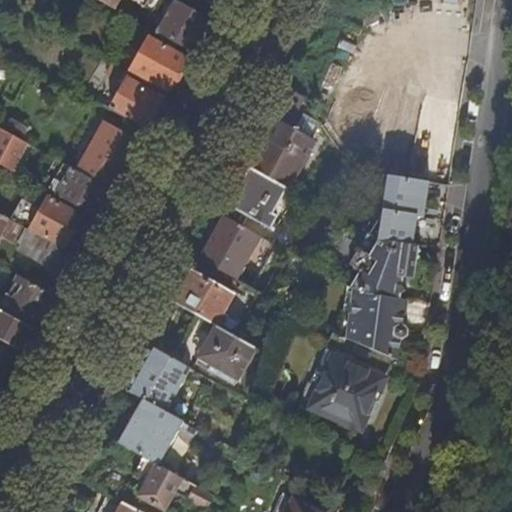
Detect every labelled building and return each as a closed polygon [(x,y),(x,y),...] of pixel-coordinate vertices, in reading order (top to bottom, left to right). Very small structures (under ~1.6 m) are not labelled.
[(95,0),(94,2),(114,13),(121,0),(137,0),(142,3),(142,7),(136,17),(146,22),(154,9),(147,5),(152,4),(153,0),(95,0)] [(176,0),(175,3),(208,21),(215,9),(199,0),(176,0)] [(190,55),(208,21),(175,3),(169,14),(163,24),(161,29),(152,24),(147,31),(190,55)] [(159,21),(163,24),(169,14),(164,11),(159,21)] [(168,94),(187,61),(149,40),(131,73),(168,94)] [(124,74),(112,67),(107,77),(119,83),(124,74)] [(127,81),(110,112),(147,133),(164,102),(127,81)] [(302,106),(305,100),(297,88),(292,97),(295,97),(302,106)] [(279,122),(289,128),(302,106),(295,97),(292,97),(286,108),(279,122)] [(261,112),(279,122),(286,108),(269,99),(261,112)] [(314,141),(319,131),(307,113),(304,112),(294,130),(314,141)] [(307,113),(319,131),(323,125),(321,121),(307,113)] [(287,189),(314,141),(294,130),(289,128),(279,122),(268,141),(272,144),(263,158),(260,156),(252,169),(265,176),(287,189)] [(76,173),(109,191),(124,166),(127,168),(140,146),(104,126),(85,158),(82,164),(76,173)] [(0,164),(13,172),(27,146),(0,130),(0,164)] [(82,164),(85,158),(80,155),(77,161),(82,164)] [(265,176),(252,169),(250,174),(232,207),(249,217),(244,227),(290,252),(298,238),(274,225),(278,218),(272,215),(287,189),(265,176)] [(106,225),(121,198),(109,191),(76,173),(71,171),(63,187),(55,182),(49,193),(106,225)] [(422,248),(432,185),(390,178),(385,212),(372,236),(381,241),(422,248)] [(64,251),(83,218),(48,199),(30,232),(64,251)] [(0,241),(11,223),(0,217),(0,241)] [(260,237),(225,218),(201,262),(236,281),(260,237)] [(0,241),(19,252),(25,231),(11,223),(0,241)] [(58,277),(64,252),(25,231),(19,252),(18,255),(58,277)] [(381,241),(372,236),(370,235),(361,250),(372,256),(381,241)] [(417,280),(422,248),(381,241),(372,256),(361,250),(353,265),(363,272),(355,287),(361,290),(362,291),(404,299),(405,295),(409,291),(406,287),(417,280)] [(320,270),(327,258),(312,250),(304,262),(314,267),(320,270)] [(194,275),(177,305),(217,327),(234,297),(194,275)] [(46,310),(54,298),(19,278),(12,291),(0,284),(0,308),(19,319),(34,328),(44,309),(46,310)] [(407,326),(410,300),(404,299),(362,291),(361,290),(354,313),(364,316),(359,332),(352,340),(401,361),(404,340),(405,339),(406,340),(411,336),(412,331),(409,326),(407,326)] [(0,314),(31,332),(34,328),(19,319),(0,308),(0,314)] [(0,342),(20,354),(31,332),(0,314),(0,342)] [(143,324),(135,339),(152,349),(159,353),(168,338),(143,324)] [(256,349),(218,328),(197,365),(235,386),(256,349)] [(398,384),(407,363),(401,361),(352,340),(337,334),(315,386),(311,384),(302,404),(363,431),(377,403),(379,403),(390,381),(398,384)] [(128,393),(133,396),(146,402),(168,414),(192,371),(159,353),(152,349),(128,393)] [(111,383),(102,399),(125,411),(133,396),(128,393),(111,383)] [(146,402),(121,445),(153,463),(159,467),(184,423),(168,414),(146,402)] [(173,474),(197,431),(184,423),(159,467),(167,471),(173,474)] [(69,457),(62,470),(89,485),(97,472),(69,457)] [(205,511),(206,511),(215,498),(173,474),(167,471),(159,467),(153,463),(143,481),(149,485),(140,502),(157,511),(165,511),(175,495),(205,511)] [(62,470),(53,485),(81,501),(89,485),(62,470)] [(280,511),(316,511),(289,500),(290,498),(287,497),(280,511)]
